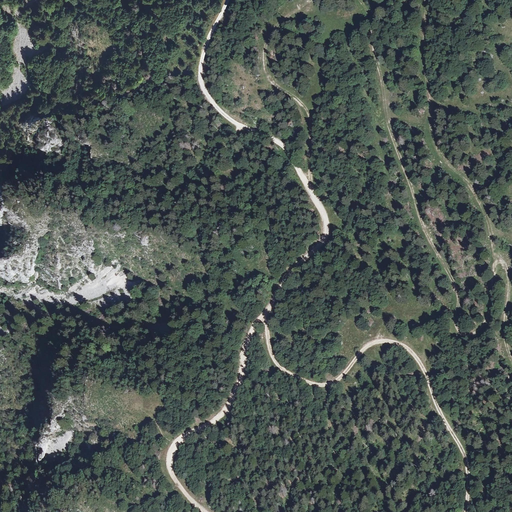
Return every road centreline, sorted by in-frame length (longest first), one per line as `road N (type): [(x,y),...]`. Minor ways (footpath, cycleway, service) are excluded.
road 1 (track): [(427,0),(423,61),(433,141),(475,192),(498,258),(487,318),(467,338),(457,327),(456,284),(424,226),(387,119),(371,20),(359,0)]
road 2 (track): [(264,312),(274,361),(315,384),(333,383),(371,345),(410,349),(465,452),(467,511)]
road 3 (track): [(225,0),(197,65),(203,92),(226,117),(287,148),(314,194)]
road 4 (track): [(264,312),(228,404),(170,450),(173,477),(206,511)]
road 5 (track): [(288,12),(262,37),(261,61),(270,81),(307,110),(314,194)]
road 6 (track): [(314,194),(328,220),(325,241),(264,312)]
